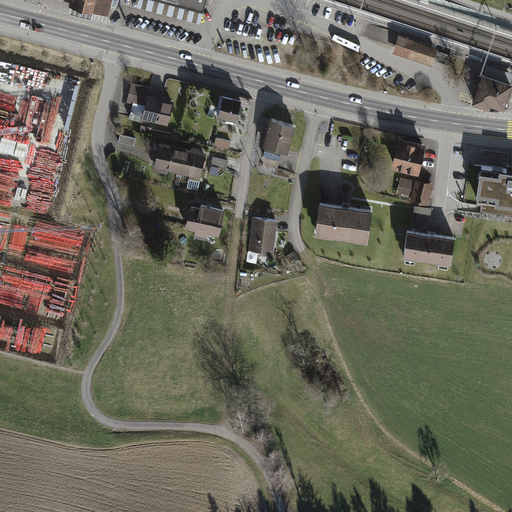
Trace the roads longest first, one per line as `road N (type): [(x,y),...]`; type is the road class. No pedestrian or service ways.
road 1 (primary): [(0,14),(369,108),(511,130)]
road 2 (track): [(227,434),(117,424),(88,403),(89,373),(123,304),(98,130),(120,45)]
road 3 (track): [(239,218),(227,434)]
